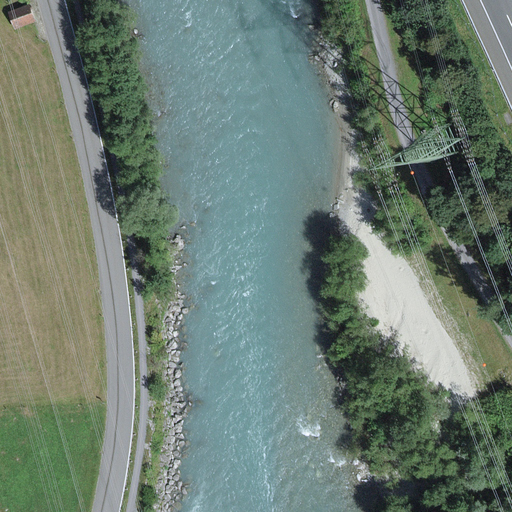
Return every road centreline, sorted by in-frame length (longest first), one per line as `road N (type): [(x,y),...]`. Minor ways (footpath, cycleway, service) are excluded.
road 1 (tertiary): [(51,0),(102,209),(114,298),(119,427),(105,511)]
road 2 (track): [(511,340),(436,213),(409,148),(371,0)]
